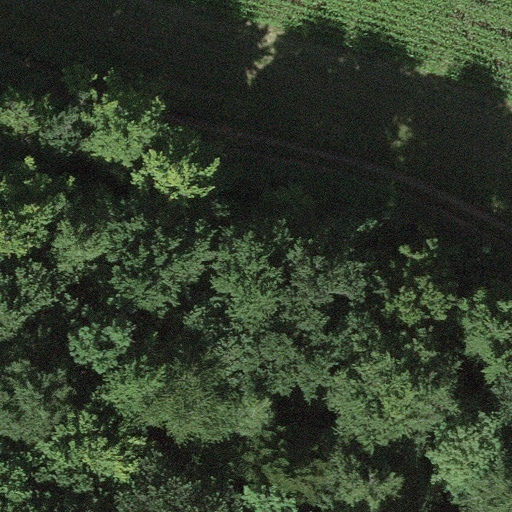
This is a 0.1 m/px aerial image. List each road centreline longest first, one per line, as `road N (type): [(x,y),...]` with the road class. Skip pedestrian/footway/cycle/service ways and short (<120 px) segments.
road 1 (track): [(0,70),(59,97),(396,188),(511,240)]
road 2 (track): [(314,511),(119,360)]
